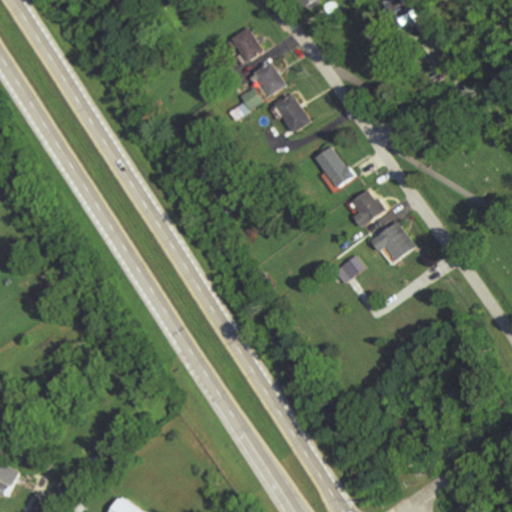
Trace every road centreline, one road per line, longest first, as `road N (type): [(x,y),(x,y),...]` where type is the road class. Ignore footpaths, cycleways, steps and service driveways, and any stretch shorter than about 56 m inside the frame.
road 1 (trunk): [(343,511),(170,235),(10,0)]
road 2 (trunk): [(0,55),(243,430)]
road 3 (residential): [(511,344),(269,0)]
road 4 (residential): [(406,511),(511,430)]
